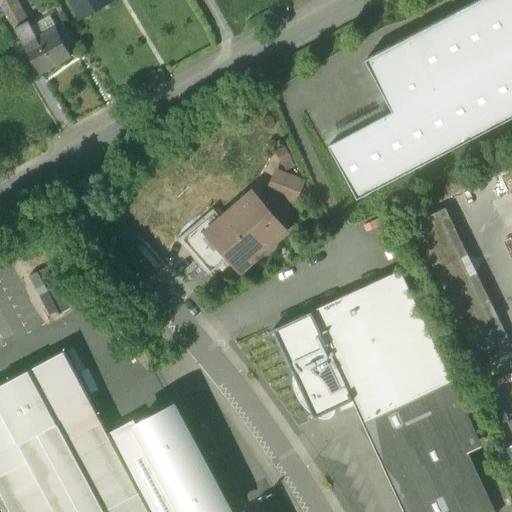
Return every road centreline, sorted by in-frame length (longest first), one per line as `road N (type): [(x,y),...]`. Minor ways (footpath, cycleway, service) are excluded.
road 1 (residential): [(360,0),(0,199)]
road 2 (unclassified): [(319,511),(247,404),(127,268)]
